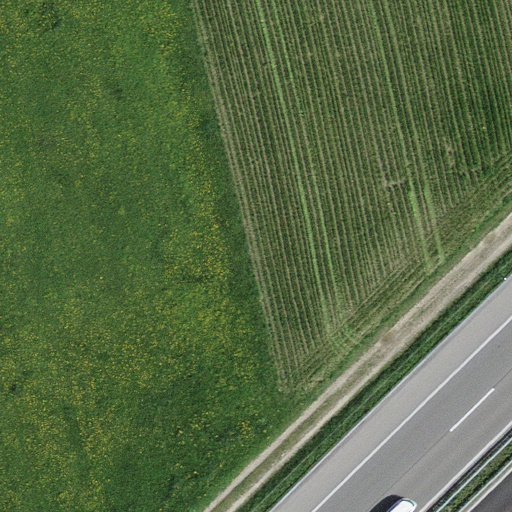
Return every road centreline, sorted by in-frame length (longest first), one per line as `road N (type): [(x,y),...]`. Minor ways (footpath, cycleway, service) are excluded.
road 1 (track): [(511,228),(218,511)]
road 2 (motorway): [(511,370),(367,511)]
